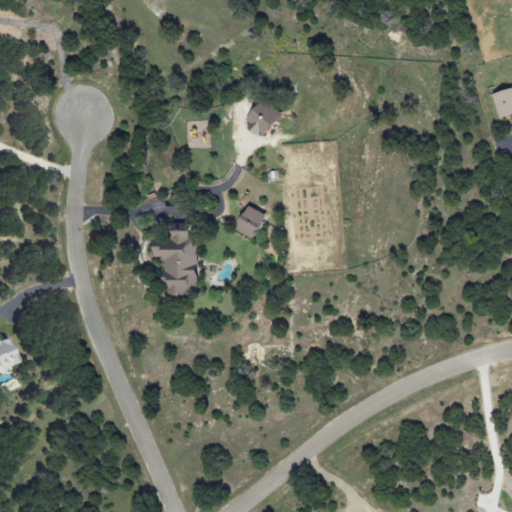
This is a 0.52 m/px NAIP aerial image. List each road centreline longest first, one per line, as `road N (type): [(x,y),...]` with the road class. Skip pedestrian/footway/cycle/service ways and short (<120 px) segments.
road 1 (residential): [(83,112),(73,268),(175,511)]
road 2 (residential): [(511,349),(415,382),(238,511)]
